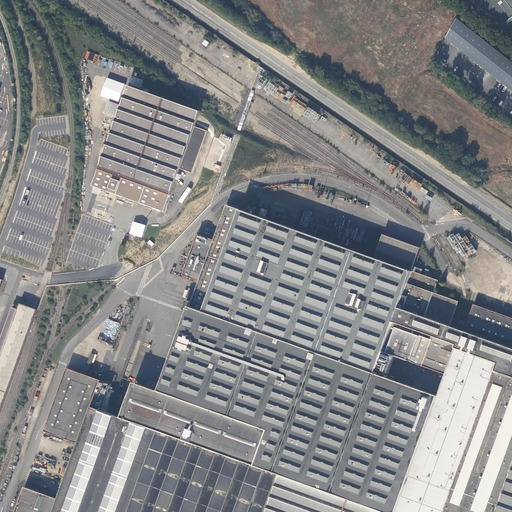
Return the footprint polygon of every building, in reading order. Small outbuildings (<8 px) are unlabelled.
[(134,0),(157,14),(158,11),(159,11),(163,5),(155,0),(134,0)] [(511,0),(472,0),(503,24),(511,16),(511,0)] [(511,62),(457,18),(446,38),(511,90),(511,62)] [(183,34),(201,45),(207,36),(186,23),(181,30),(184,32),(183,34)] [(407,169),(245,66),(239,76),(398,177),(399,175),(402,177),(407,169)] [(129,86),(116,123),(93,186),(97,188),(165,212),(181,169),(193,173),(208,131),(196,127),(201,112),(129,86)] [(258,215),(228,204),(214,238),(197,233),(182,274),(198,281),(191,300),(185,298),(182,308),(186,309),(157,389),(133,380),(120,416),(108,412),(116,390),(110,388),(112,383),(107,382),(66,367),(43,431),(76,443),(56,498),(23,486),(13,511),(511,511),(511,318),(470,303),(461,329),(451,325),(459,301),(435,292),(439,280),(413,271),(422,248),(384,234),(376,258),(332,242),(334,233),(334,232),(334,230),(332,228),(277,208),(274,217),(272,216),(270,220),(258,215)] [(129,234),(142,238),(145,225),(132,221),(129,234)] [(447,237),(460,258),(466,254),(468,256),(476,251),(471,243),(466,246),(458,233),(454,235),(453,233),(447,237)] [(467,246),(471,243),(466,235),(462,238),(467,246)] [(0,414),(38,308),(34,307),(21,302),(19,308),(13,306),(0,342),(0,414)]
